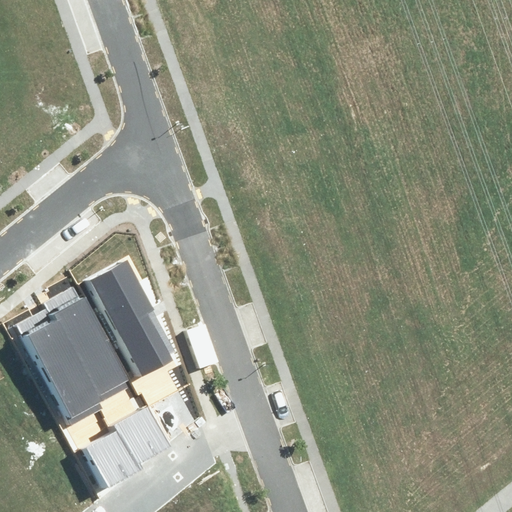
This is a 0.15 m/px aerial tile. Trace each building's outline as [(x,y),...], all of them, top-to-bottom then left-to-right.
[(467,72),(456,70),(465,16),(429,10),(416,82),(453,88),(464,90),(467,72)] [(93,281),(141,376),(175,359),(128,264),(93,281)] [(58,313),(61,321),(100,397),(129,382),(87,298),(58,313)] [(61,321),(30,336),(73,421),(104,405),(100,397),(61,321)] [(119,429),(138,462),(171,446),(150,408),(117,427),(119,429)] [(87,447),(108,485),(141,467),(138,462),(119,429),(87,447)]
